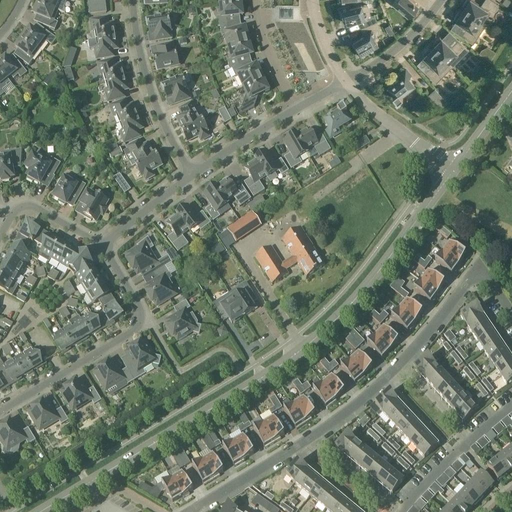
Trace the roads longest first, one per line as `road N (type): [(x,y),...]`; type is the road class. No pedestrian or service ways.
road 1 (tertiary): [(41,511),(306,347),(363,292),(450,174)]
road 2 (residential): [(189,511),(363,398),(479,274)]
road 3 (residential): [(101,246),(140,312),(139,324),(0,412)]
road 4 (residential): [(190,175),(154,118),(132,0)]
road 5 (residential): [(511,407),(402,511)]
road 6 (residential): [(444,0),(399,52),(345,82)]
road 7 (residential): [(190,175),(296,110)]
